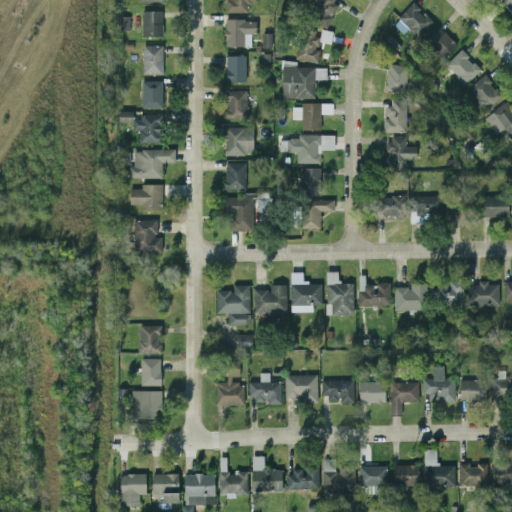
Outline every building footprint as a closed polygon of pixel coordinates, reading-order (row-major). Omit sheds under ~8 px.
[(225,0),(226,13),(248,13),(248,3),(256,3),(255,0),(225,0)] [(340,0),(339,0),(319,0),(308,20),(324,29),(340,0)] [(432,22),(412,3),(397,19),(418,38),(432,22)] [(162,11),(141,12),(142,37),(162,37),(162,11)] [(119,31),(129,31),(130,17),(120,17),(119,31)] [(255,35),(256,21),(225,20),(224,47),(250,47),(251,35),(255,35)] [(456,45),(438,28),(424,42),(442,60),(456,45)] [(317,64),(319,50),(318,50),(321,34),(324,34),(324,33),(301,29),(295,60),(317,64)] [(163,46),(142,46),(142,74),(162,75),(163,46)] [(480,70),(461,50),(445,65),(464,85),(480,70)] [(246,57),(226,56),(226,82),(245,82),(246,57)] [(326,68),(295,67),(295,62),(282,62),(281,99),(314,99),(315,81),(326,81),(326,68)] [(385,92),(405,93),(406,66),(386,65),(385,92)] [(466,90),(484,112),(502,97),(484,75),(466,90)] [(162,81),(141,82),(141,109),(162,108),(162,81)] [(225,120),(247,121),(248,92),(226,91),(225,120)] [(383,133),(406,132),(406,100),(387,101),(388,119),(383,119),(383,133)] [(495,135),(503,130),(505,135),(511,130),(511,109),(508,102),(484,117),(495,135)] [(332,114),(332,104),(299,103),(299,107),(292,107),(291,119),(301,120),(301,130),(320,131),(320,114),(332,114)] [(161,144),(162,116),(132,116),(132,112),(118,112),(118,123),(133,123),(133,132),(139,132),(138,143),(161,144)] [(253,128),(224,128),(224,156),(253,155),(253,128)] [(320,163),(320,150),(333,150),(333,136),(287,137),(287,153),(296,152),(296,164),(320,163)] [(387,170),(406,170),(405,160),(416,159),(416,146),(406,146),(405,137),(386,137),(387,170)] [(175,150),(133,150),(133,166),(129,166),(129,178),(162,179),(162,163),(174,163),(175,150)] [(246,163),(225,163),(224,191),(245,191),(246,163)] [(320,168),(301,168),(301,196),(320,195),(320,168)] [(162,185),(140,185),(140,190),(129,189),(129,206),(141,206),(141,211),(161,211),(162,185)] [(411,197),(412,218),(441,216),(441,196),(411,197)] [(404,219),(404,197),(376,197),(376,218),(404,219)] [(508,217),(507,197),(482,197),(482,218),(508,217)] [(252,198),(224,198),(223,214),(230,214),(229,231),(252,232),(252,198)] [(269,199),(256,200),(257,214),(270,212),(269,199)] [(302,228),(319,229),(320,212),(333,212),(334,201),(303,200),(302,228)] [(161,238),(157,238),(156,220),(133,221),(133,254),(161,253),(161,238)] [(352,284),(338,284),(338,272),(325,272),(326,316),(353,315),(352,284)] [(312,312),(312,305),(321,305),(320,283),(302,283),(302,273),(289,273),(290,313),(312,312)] [(390,283),(358,284),(358,306),(390,306),(390,283)] [(426,283),(409,284),(409,287),(393,288),(394,311),(426,311),(426,283)] [(462,304),(462,283),(432,283),(433,304),(462,304)] [(467,285),(466,306),(498,307),(498,283),(477,283),(477,285),(467,285)] [(254,313),(286,313),(286,285),(270,285),(270,290),(254,290),(254,313)] [(215,291),(216,314),(227,313),(227,325),(245,325),(245,314),(249,314),(248,286),(233,286),(233,291),(215,291)] [(161,326),(139,325),(138,354),(160,354),(161,326)] [(235,349),(251,350),(251,335),(235,335),(235,349)] [(140,386),(161,386),(160,359),(140,359),(140,386)] [(215,406),(243,405),(243,381),(239,381),(238,362),(226,362),(226,382),(215,383),(215,406)] [(454,379),(443,379),(443,367),(432,367),(432,379),(422,379),(421,399),(454,400),(454,379)] [(506,372),(497,371),(497,379),(490,378),(490,400),(505,401),(506,372)] [(280,382),(269,382),(269,373),(259,373),(259,383),(248,383),(248,401),(267,400),(267,405),(280,405),(280,382)] [(284,376),(285,401),(317,400),(317,375),(284,376)] [(321,381),(321,396),(327,396),(327,402),(339,402),(340,404),(354,403),(353,380),(321,381)] [(460,401),(485,401),(484,380),(459,380),(460,401)] [(359,383),(359,404),(384,404),(384,382),(359,383)] [(401,416),(401,402),(418,402),(417,383),(389,383),(390,416),(401,416)] [(161,391),(131,391),(131,418),(161,419),(161,391)] [(454,466),(436,466),(436,450),(424,450),(423,487),(454,488),(454,466)] [(251,457),(252,493),(282,492),(281,470),(263,470),(263,457),(251,457)] [(323,494),(355,493),(353,467),(336,467),(336,459),(322,460),(323,494)] [(511,462),(492,462),(492,484),(511,483),(511,462)] [(458,486),(486,486),(487,464),(458,464),(458,486)] [(418,465),(391,465),(391,486),(417,486),(418,465)] [(386,466),(358,467),(359,486),(386,485),(386,466)] [(318,490),(318,469),(286,470),(286,490),(318,490)] [(247,472),(234,471),(234,474),(219,473),(218,494),(246,495),(247,472)] [(120,506),(139,506),(139,495),(145,495),(145,474),(119,475),(120,506)] [(178,503),(178,474),(152,474),(152,496),(162,495),(162,504),(178,503)] [(214,474),(184,475),(184,505),(215,505),(214,474)]
